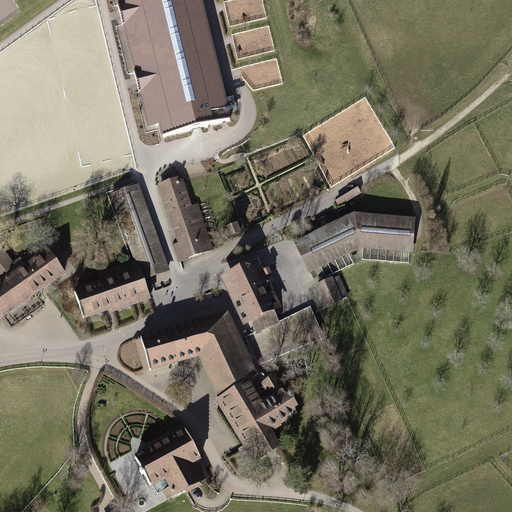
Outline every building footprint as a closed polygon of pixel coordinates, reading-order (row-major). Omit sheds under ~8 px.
[(0,0),(0,21),(18,8),(12,0),(0,0)] [(230,122),(199,0),(125,0),(126,2),(118,4),(123,25),(131,23),(143,70),(134,72),(139,92),(148,90),(156,127),(163,125),(166,138),(230,122)] [(184,171),(154,182),(182,259),(213,248),(184,171)] [(170,268),(138,182),(114,191),(145,277),(170,268)] [(356,209),(298,236),(313,269),(367,244),(418,248),(420,213),(356,209)] [(57,272),(42,249),(0,278),(0,312),(21,298),(57,272)] [(286,307),(265,261),(228,278),(250,323),(286,307)] [(140,271),(74,293),(83,319),(149,298),(140,271)] [(343,298),(333,276),(313,285),(323,307),(343,298)] [(312,309),(281,322),(288,340),(296,337),(299,344),(309,341),(302,323),(316,318),(312,309)] [(148,368),(197,355),(214,396),(245,459),(279,442),(272,429),(297,416),(284,392),(264,401),(251,381),(260,377),(228,310),(139,338),(148,368)] [(182,430),(132,455),(153,490),(172,480),(180,494),(193,488),(204,481),(196,468),(205,464),(182,430)]
